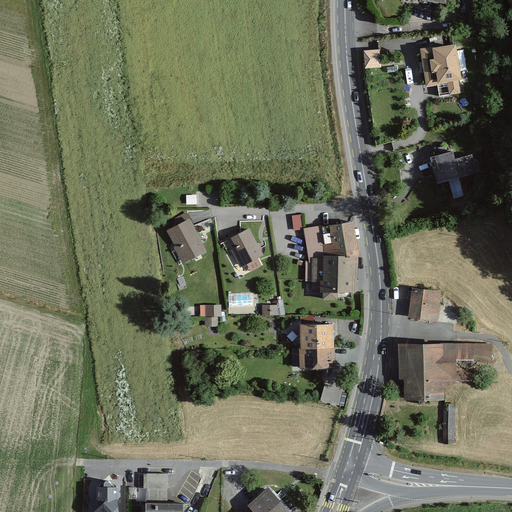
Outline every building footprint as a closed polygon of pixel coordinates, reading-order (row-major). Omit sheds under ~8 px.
[(456,46),(432,50),(434,62),(429,63),(431,75),(436,74),(438,86),(447,84),(450,96),(461,94),(459,82),(463,82),(456,46)] [(365,68),(380,66),(378,48),(363,50),(365,68)] [(473,92),(475,106),(489,104),(487,90),(473,92)] [(456,153),(432,159),(437,182),(479,173),(475,157),(458,161),(456,153)] [(187,204),(197,204),(197,195),(187,195),(187,204)] [(173,228),(166,231),(183,264),(207,252),(187,212),(176,218),(173,228)] [(292,216),(294,231),(303,230),(301,215),(292,216)] [(353,223),(305,231),(310,258),(361,257),(353,223)] [(249,228),(226,240),(240,268),(247,264),(251,272),(262,266),(258,258),(264,256),(249,228)] [(357,294),(361,257),(310,258),(309,283),(321,283),(321,295),(357,294)] [(442,293),(413,290),(410,321),(439,323),(442,293)] [(222,305),(200,305),(200,317),(222,316),(222,305)] [(278,305),(262,305),(262,316),(277,316),(278,305)] [(205,327),(218,326),(218,317),(205,317),(205,327)] [(335,326),(300,327),(301,370),(336,369),(335,326)] [(405,404),(447,402),(448,384),(474,385),(479,375),(457,372),(457,362),(492,363),(494,345),(402,345),(405,404)] [(321,401),(339,406),(343,390),(325,385),(321,401)] [(444,443),(456,444),(456,403),(445,403),(444,443)] [(168,472),(147,472),(147,499),(168,499),(168,472)] [(113,485),(111,481),(105,481),(97,486),(96,503),(99,506),(93,511),(120,511),(121,485),(113,485)] [(292,511),(268,484),(247,502),(253,508),(248,511),(292,511)] [(145,511),(183,511),(183,499),(168,499),(147,499),(146,499),(145,511)]
